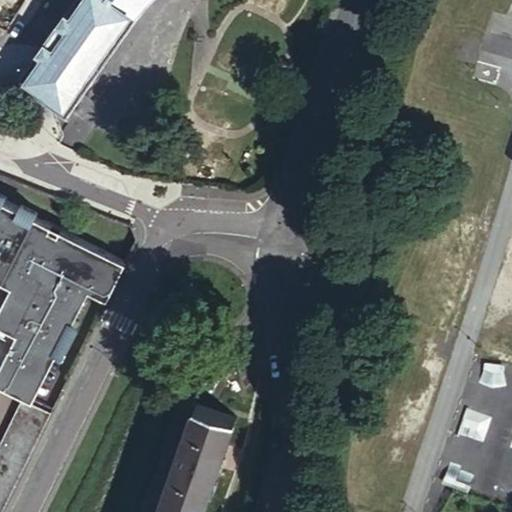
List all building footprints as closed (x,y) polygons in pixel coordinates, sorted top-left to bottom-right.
[(45,95),(52,92),(59,97),(77,73),(86,80),(119,38),(135,19),(153,0),(74,0),(69,6),(36,49),(43,54),(37,55),(34,57),(30,60),(27,64),(23,74),(24,78),(27,85),(32,90),(37,93),(42,95),(45,95)] [(59,97),(52,92),(46,99),(64,111),(86,80),(77,73),(59,97)] [(0,283),(7,287),(0,299),(0,328),(12,335),(0,357),(0,388),(27,402),(51,355),(56,357),(73,325),(68,323),(84,293),(101,301),(119,263),(0,201),(0,283)] [(511,357),(511,336),(507,335),(501,354),(511,357)] [(17,402),(0,434),(0,507),(44,416),(17,402)] [(201,511),(235,416),(197,402),(158,511),(201,511)]
